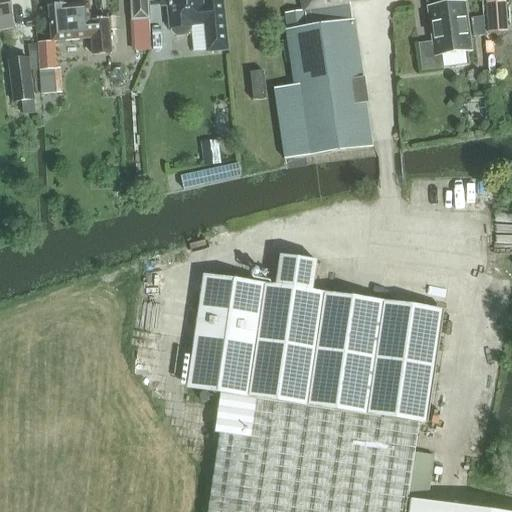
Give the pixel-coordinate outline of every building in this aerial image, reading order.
[(0,0),(0,31),(13,30),(8,0),(0,0)] [(148,20),(146,0),(131,0),(133,21),(148,20)] [(205,4),(204,0),(162,0),(163,6),(169,5),(171,27),(172,27),(173,32),(177,36),(187,34),(192,30),(191,25),(206,24),(209,52),(228,50),(223,2),(205,4)] [(294,87),(274,90),(284,160),(373,147),(354,21),(352,21),(349,3),(367,1),(366,0),(299,0),(302,12),(286,15),(288,32),(286,32),(294,87)] [(502,0),(487,1),(488,35),(504,34),(502,0)] [(51,6),(48,7),(52,42),(92,38),(94,56),(113,54),(109,20),(91,22),(89,7),(80,8),(80,4),(66,6),(63,2),(53,3),(51,6)] [(465,3),(429,7),(433,43),(435,56),(466,52),(470,52),(465,3)] [(483,18),(472,19),(474,38),(485,37),(483,18)] [(39,69),(40,68),(51,68),(55,67),(54,43),(37,44),(39,69)] [(29,61),(9,63),(13,103),(22,102),(33,101),(29,61)] [(51,68),(40,68),(41,94),(57,93),(55,67),(51,68)] [(264,100),(261,72),(248,73),(251,101),(264,100)] [(33,101),(22,102),(23,116),(34,115),(33,101)] [(206,166),(220,164),(218,148),(204,150),(206,166)] [(242,178),(239,164),(181,177),(184,190),(242,178)] [(265,285),(248,398),(420,423),(427,424),(444,311),(313,292),(317,262),(280,256),(276,286),(265,285)] [(204,276),(188,389),(221,394),(248,398),(265,285),(204,276)] [(221,394),(216,433),(220,434),(252,438),(241,511),(405,511),(407,500),(408,500),(415,454),(420,423),(248,398),(221,394)] [(208,511),(241,511),(252,438),(220,434),(208,511)] [(436,461),(416,458),(410,500),(412,500),(430,503),(436,461)] [(412,501),(409,511),(490,511),(475,510),(427,503),(412,501)]
